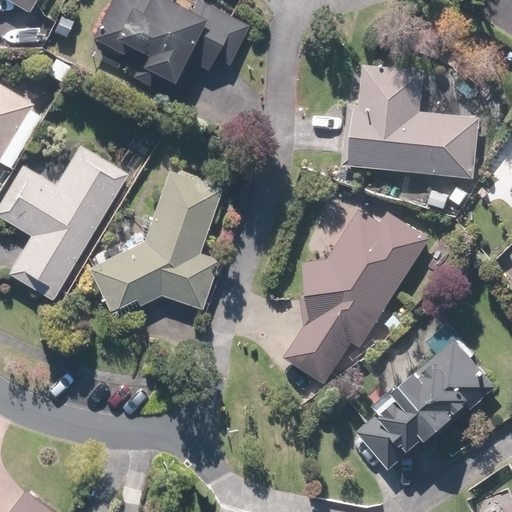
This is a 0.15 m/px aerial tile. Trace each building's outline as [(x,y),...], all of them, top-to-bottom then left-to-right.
[(36,0),(1,0),(27,15),(36,0)] [(246,26),(198,0),(195,0),(187,15),(168,5),(170,0),(107,0),(87,37),(137,65),(131,75),(173,98),(190,68),(216,83),(246,26)] [(346,104),(340,166),(472,178),(478,117),(418,111),(422,71),(362,65),(358,105),(346,104)] [(31,104),(0,86),(0,162),(9,168),(38,119),(27,112),(31,104)] [(125,174),(75,145),(52,186),(18,167),(0,197),(0,221),(26,236),(3,275),(51,302),(125,174)] [(217,191),(164,173),(143,239),(85,271),(110,316),(133,303),(135,308),(158,295),(201,309),(217,261),(196,254),(217,191)] [(428,238),(385,210),(378,221),(359,208),(327,259),(303,262),(305,321),(283,356),(323,381),(349,340),(358,346),(428,238)] [(495,386),(453,338),(411,375),(408,371),(388,389),(394,396),(355,430),(389,468),(467,400),(472,406),(495,386)] [(50,511),(20,488),(0,511),(50,511)]
